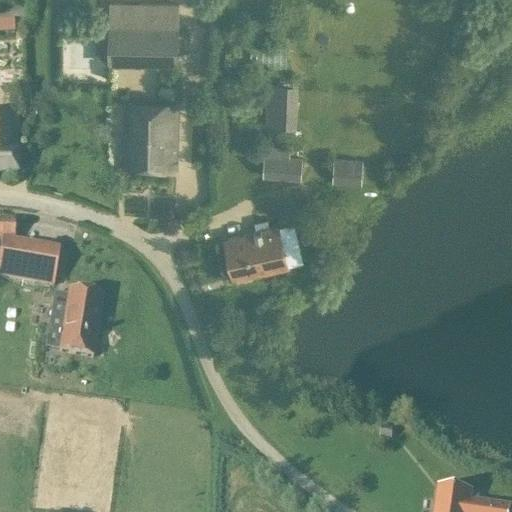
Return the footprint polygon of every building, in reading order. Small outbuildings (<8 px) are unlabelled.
[(0,22),(0,34),(14,34),(13,22),(0,22)] [(179,67),(179,59),(180,26),(109,26),(109,34),(104,33),(104,54),(109,54),(108,66),(179,67)] [(295,126),(296,82),(265,81),(264,125),(295,126)] [(130,101),(125,166),(174,170),(179,104),(130,101)] [(0,116),(0,175),(16,175),(15,116),(0,116)] [(302,181),(304,142),(305,129),(291,128),(290,141),(289,146),(264,144),(262,178),(302,181)] [(333,157),(332,183),(361,185),(363,160),(333,157)] [(0,243),(0,244),(0,246),(0,280),(53,288),(59,249),(15,241),(14,219),(0,218),(0,243)] [(288,266),(279,225),(224,237),(233,278),(288,266)] [(102,296),(68,291),(58,353),(92,359),(102,296)] [(471,495),(439,490),(435,511),(508,511),(509,509),(470,503),(471,495)]
